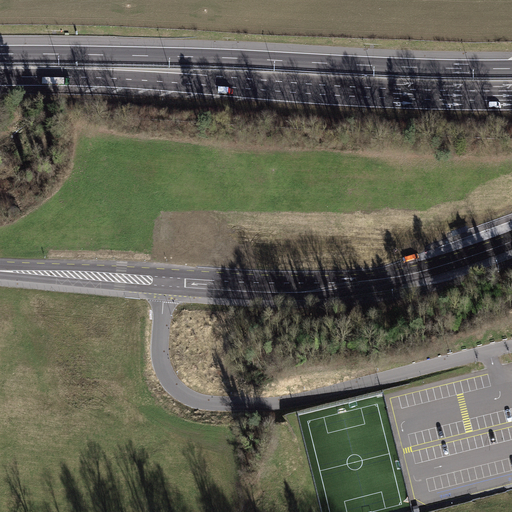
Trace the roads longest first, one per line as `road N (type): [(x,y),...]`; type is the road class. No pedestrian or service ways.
road 1 (primary): [(0,269),(313,287),(428,270),(511,241)]
road 2 (motorway): [(0,77),(511,95)]
road 3 (motorway): [(511,68),(0,54)]
